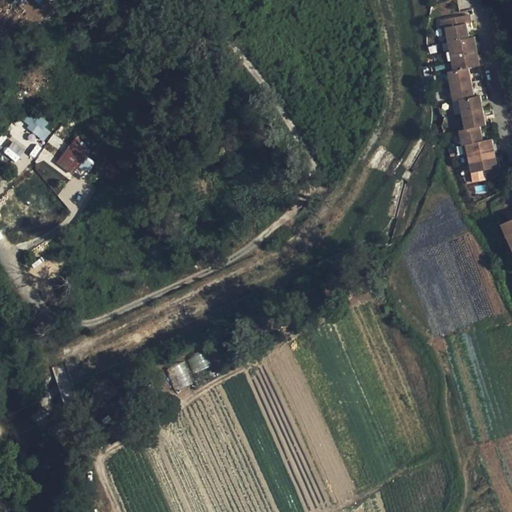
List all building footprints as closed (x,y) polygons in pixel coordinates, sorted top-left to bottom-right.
[(472,173),(473,175),(499,170),(493,141),(484,142),(481,128),(487,127),(480,98),(475,99),(469,69),(480,67),(475,39),(470,40),(466,26),(471,25),(469,16),(443,21),(447,40),(450,55),(451,62),(454,73),(447,74),(448,77),(449,81),(452,96),(453,101),(454,103),(460,102),(467,131),(460,132),(463,147),(467,146),(472,173)] [(442,41),(447,40),(443,21),(439,22),(442,41)] [(44,127),(47,123),(32,111),(22,123),(44,140),(50,132),(44,127)] [(93,162),(86,158),(92,149),(75,138),(57,164),(71,174),(77,165),(87,172),(93,162)] [(468,174),(472,173),(467,146),(463,147),(468,174)] [(183,363),(169,369),(177,389),(192,383),(183,363)]
